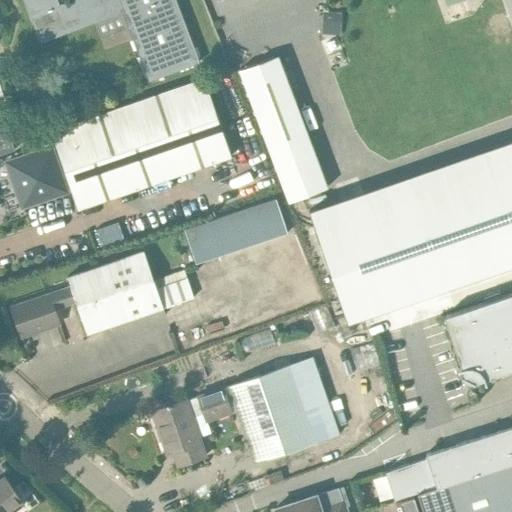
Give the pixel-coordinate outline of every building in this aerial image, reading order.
[(24,0),(40,42),(122,11),(149,80),(199,61),(175,0),(24,0)] [(325,31),(338,32),(340,12),(327,11),(325,31)] [(0,75),(1,77),(11,74),(0,43),(0,75)] [(257,55),(238,65),(287,197),(326,182),(277,49),(257,55)] [(227,68),(50,129),(78,209),(191,170),(208,219),(280,194),(227,68)] [(0,154),(14,149),(7,131),(9,130),(0,106),(0,154)] [(22,207),(67,191),(48,135),(32,140),(36,151),(6,161),(22,207)] [(511,138),(309,208),(346,316),(511,259),(511,138)] [(196,263),(287,232),(275,198),(184,229),(196,263)] [(59,322),(55,309),(76,302),(87,334),(194,297),(184,269),(153,279),(143,250),(67,276),(70,286),(11,306),(21,335),(59,322)] [(511,291),(444,315),(462,366),(457,368),(458,369),(463,367),(464,373),(477,380),(483,377),(485,382),(486,381),(485,377),(511,368),(511,291)] [(227,381),(255,462),(340,432),(337,425),(348,421),(340,396),(328,400),(312,352),(227,381)] [(233,412),(232,411),(224,387),(223,385),(196,394),(196,396),(152,411),(167,453),(171,451),(176,465),(206,455),(193,417),(203,413),(206,422),(233,412)] [(417,491),(511,459),(511,424),(425,453),(427,457),(385,471),(394,499),(417,491)] [(511,511),(511,459),(417,491),(423,511),(511,511)] [(0,478),(0,511),(9,511),(22,503),(27,510),(39,502),(23,480),(13,487),(4,475),(0,478)] [(275,511),(346,511),(342,499),(338,486),(316,494),(274,507),(275,511)] [(418,511),(413,496),(395,502),(398,511),(418,511)]
